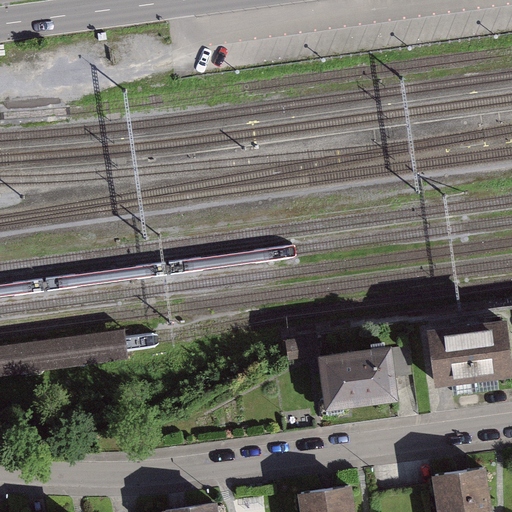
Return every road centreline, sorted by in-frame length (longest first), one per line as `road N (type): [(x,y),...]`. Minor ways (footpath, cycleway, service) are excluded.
road 1 (residential): [(0,473),(185,469),(511,424)]
road 2 (primary): [(0,25),(189,0)]
